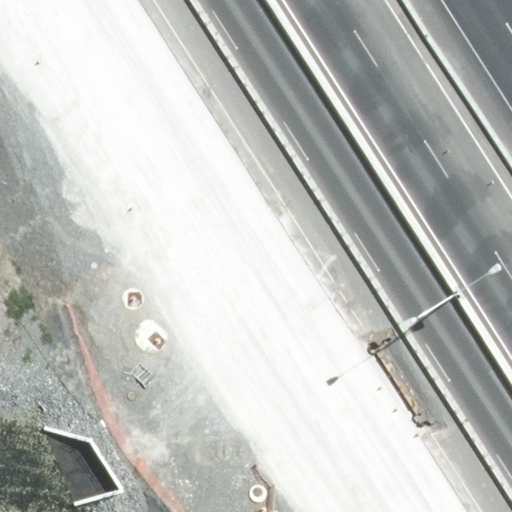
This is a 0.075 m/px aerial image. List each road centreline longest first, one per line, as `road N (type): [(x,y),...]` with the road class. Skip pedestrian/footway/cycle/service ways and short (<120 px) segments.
road 1 (motorway): [(511,473),(209,0)]
road 2 (motorway): [(402,0),(511,170)]
